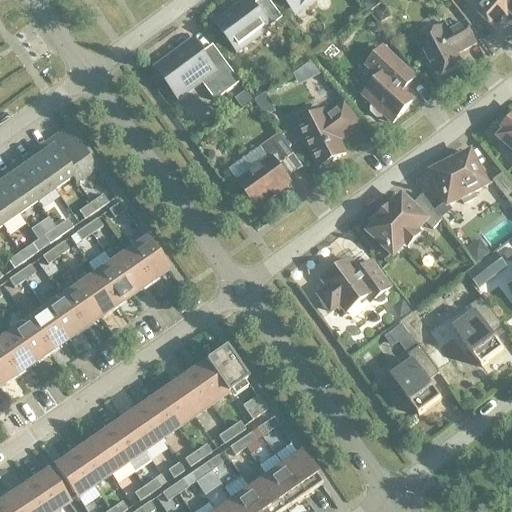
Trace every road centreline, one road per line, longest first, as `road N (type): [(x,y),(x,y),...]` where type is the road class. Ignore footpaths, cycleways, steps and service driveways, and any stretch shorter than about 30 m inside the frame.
road 1 (residential): [(241,293),(511,83)]
road 2 (residential): [(0,461),(241,293)]
road 3 (residential): [(241,293),(88,73)]
road 4 (residential): [(389,495),(241,293)]
road 5 (residential): [(389,495),(511,399)]
